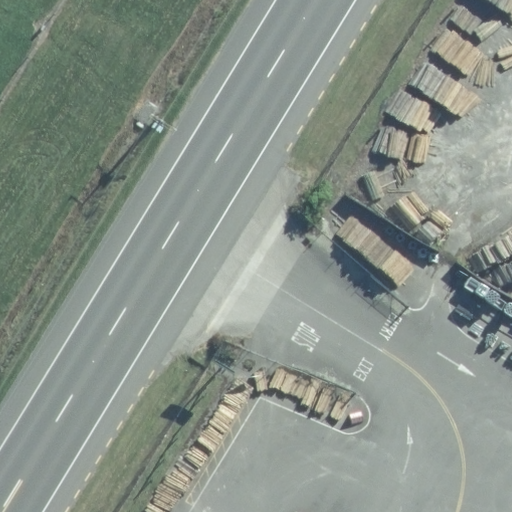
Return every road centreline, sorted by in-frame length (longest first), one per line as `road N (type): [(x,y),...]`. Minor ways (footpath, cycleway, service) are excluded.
road 1 (tertiary): [(12,511),(321,0)]
road 2 (unknown): [(189,218),(459,372)]
road 3 (unknown): [(405,474),(283,434),(253,432),(231,453),(200,511)]
